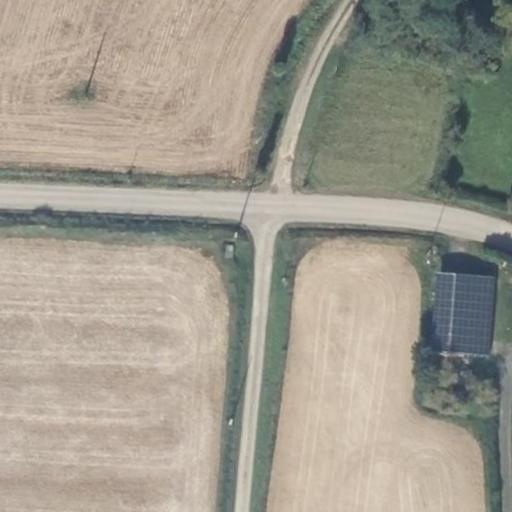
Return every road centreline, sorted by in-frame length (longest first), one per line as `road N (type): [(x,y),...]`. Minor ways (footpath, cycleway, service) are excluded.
road 1 (track): [(249,511),(266,205),(306,88),(352,0)]
road 2 (unclassified): [(0,194),(408,213),(472,222),(511,238)]
